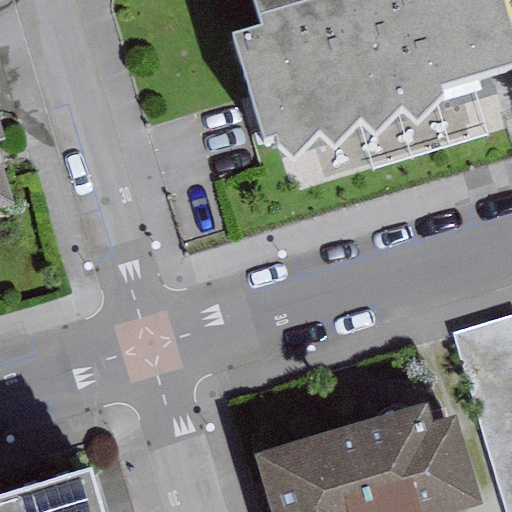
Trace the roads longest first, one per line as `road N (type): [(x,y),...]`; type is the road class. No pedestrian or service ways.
road 1 (residential): [(511,240),(145,346)]
road 2 (residential): [(145,346),(44,0)]
road 3 (residential): [(194,511),(145,346)]
road 4 (residential): [(145,346),(0,390)]
